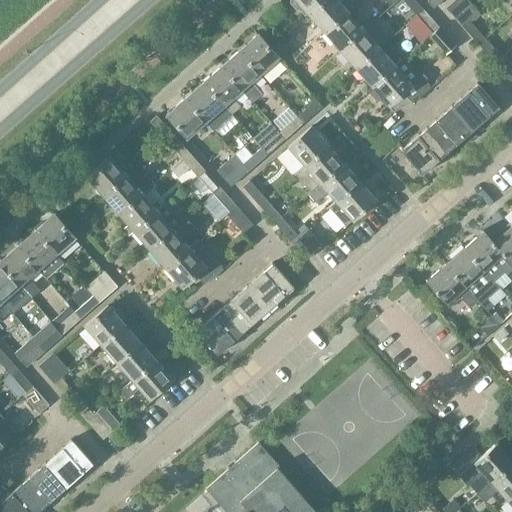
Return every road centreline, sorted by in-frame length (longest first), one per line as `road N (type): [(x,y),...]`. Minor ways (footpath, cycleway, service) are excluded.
road 1 (residential): [(89,511),(511,142)]
road 2 (secondary): [(0,135),(155,0)]
road 3 (secondary): [(100,0),(0,89)]
